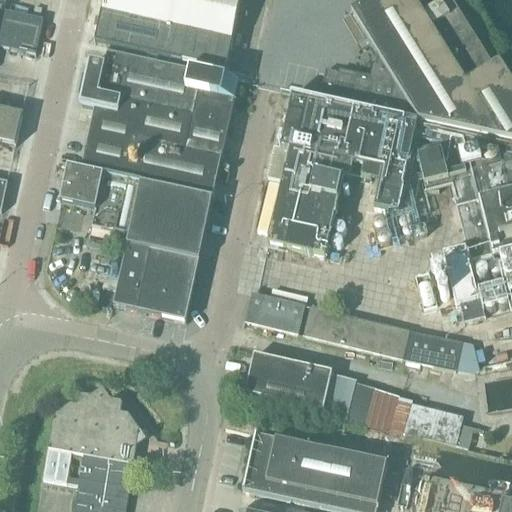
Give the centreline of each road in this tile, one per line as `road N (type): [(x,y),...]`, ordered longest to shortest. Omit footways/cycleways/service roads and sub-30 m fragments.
road 1 (unclassified): [(5,322),(76,0)]
road 2 (unclassified): [(207,373),(274,62)]
road 3 (unknown): [(218,324),(462,396),(500,424)]
road 4 (unclassified): [(207,373),(174,354),(5,322)]
road 5 (unclassified): [(184,511),(207,373)]
road 6 (unknown): [(189,485),(318,511)]
